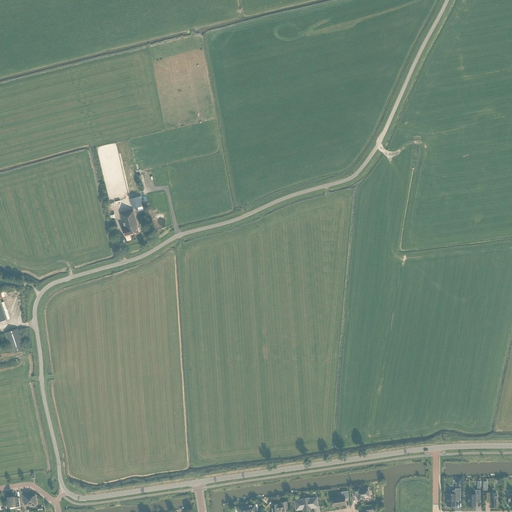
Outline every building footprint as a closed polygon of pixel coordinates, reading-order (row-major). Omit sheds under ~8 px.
[(130,199),(133,209),(142,206),(140,196),(130,199)] [(137,225),(133,211),(120,214),(124,230),(123,230),(124,236),(129,235),(130,236),(139,233),(136,225),(137,225)] [(11,353),(24,348),(18,329),(5,333),(11,353)] [(366,489),(366,490),(360,491),(359,488),(352,489),(353,496),(357,495),(358,501),(365,500),(364,497),(369,496),(368,491),(369,491),(369,488),(366,489)] [(460,499),(460,489),(455,489),(455,490),(452,490),(452,494),(447,494),(447,506),(455,506),(455,499),(460,499)] [(467,506),(476,506),(476,500),(480,500),(480,490),(475,490),(475,494),(467,494),(467,506)] [(342,497),(331,498),(332,507),(346,505),(345,499),(349,498),(348,491),(341,492),(342,497)] [(490,506),(497,506),(497,496),(492,496),(492,493),(486,493),(486,502),(490,502),(490,506)] [(24,505),(29,504),(32,503),(32,506),(37,505),(35,495),(31,496),(31,497),(28,497),(28,494),(23,495),(24,505)] [(15,507),(20,507),(19,498),(14,499),(14,496),(7,497),(8,502),(7,502),(6,503),(6,504),(6,509),(7,509),(6,507),(15,506),(15,507)] [(309,499),(308,498),(302,499),(302,500),(295,501),(296,510),(303,509),(303,510),(305,510),(306,510),(308,510),(309,509),(310,509),(310,507),(313,507),(318,507),(316,498),(309,499)] [(279,511),(285,510),(288,509),(287,501),(280,502),(280,504),(278,504),(271,505),(271,511),(279,511)]
